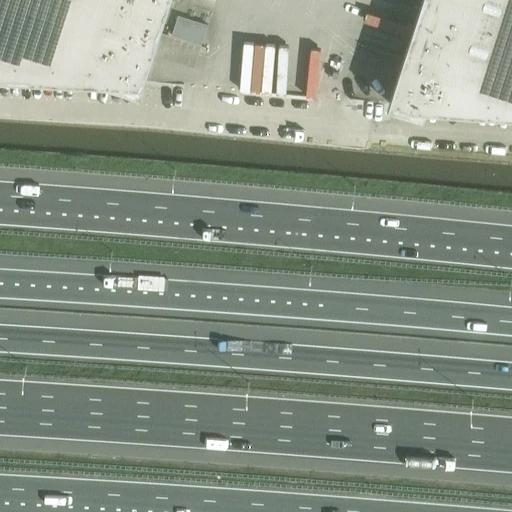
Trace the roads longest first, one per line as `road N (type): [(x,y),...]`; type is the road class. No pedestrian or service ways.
road 1 (motorway): [(511,375),(0,331)]
road 2 (motorway): [(511,248),(0,207)]
road 3 (motorway): [(0,410),(511,450)]
road 4 (motorway): [(511,326),(0,290)]
road 5 (motorway): [(0,496),(230,511)]
